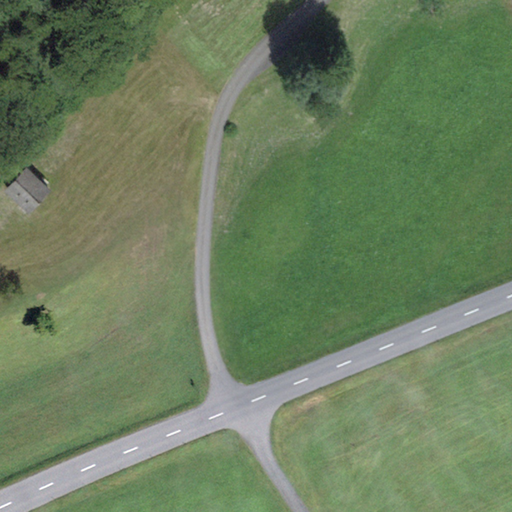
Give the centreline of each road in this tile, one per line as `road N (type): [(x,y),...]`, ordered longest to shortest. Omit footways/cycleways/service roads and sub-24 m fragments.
road 1 (unclassified): [(320,0),(237,77),(211,147),(207,328),(235,408)]
road 2 (tertiary): [(511,296),(235,408)]
road 3 (tertiary): [(235,408),(0,508)]
road 4 (unclassified): [(235,408),(303,511)]
